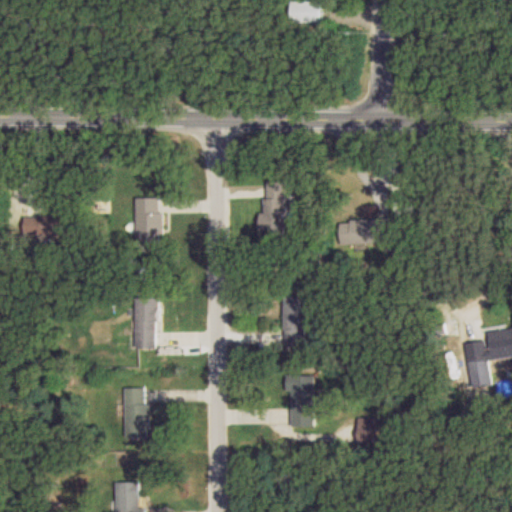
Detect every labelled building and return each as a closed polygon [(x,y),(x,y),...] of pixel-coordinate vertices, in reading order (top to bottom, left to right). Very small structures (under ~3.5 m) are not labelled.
[(288,180),(266,180),(267,233),(288,233),(288,180)] [(139,250),(165,250),(165,196),(139,196),(139,250)] [(77,214),(28,214),(28,235),(77,235),(77,214)] [(343,218),(343,242),(392,242),(392,218),(343,218)] [(308,295),(286,295),(286,345),(308,345),(308,295)] [(140,347),(162,347),(162,296),(140,296),(140,347)] [(511,328),(490,332),(495,360),(511,357),(511,328)] [(294,426),(318,426),(318,376),(294,376),(294,426)] [(129,387),(129,437),(151,437),(151,387),(129,387)] [(144,509),(143,480),(116,482),(117,511),(120,510),(120,511),(149,511),(149,508),(144,509)]
